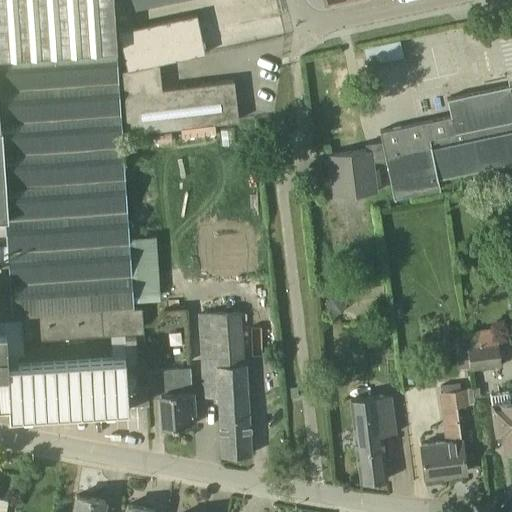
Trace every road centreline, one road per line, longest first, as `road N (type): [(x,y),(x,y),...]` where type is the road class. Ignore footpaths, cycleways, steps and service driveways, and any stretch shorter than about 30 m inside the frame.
road 1 (residential): [(0,437),(390,511)]
road 2 (residential): [(308,22),(435,0)]
